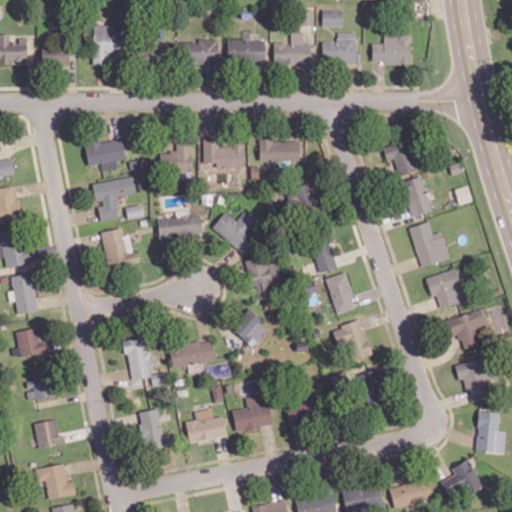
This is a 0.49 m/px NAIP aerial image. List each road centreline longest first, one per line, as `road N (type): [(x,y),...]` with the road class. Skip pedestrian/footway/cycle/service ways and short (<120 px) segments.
road 1 (residential): [(337,101),(351,170),(427,398),(420,430),(115,494)]
road 2 (residential): [(480,93),(0,102)]
road 3 (residential): [(118,511),(43,103)]
road 4 (primary): [(463,0),(511,206)]
